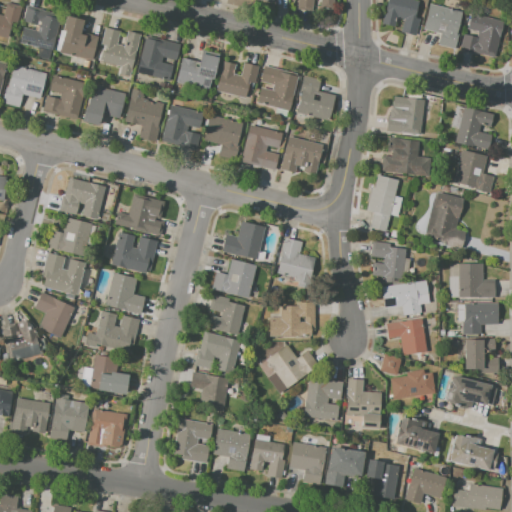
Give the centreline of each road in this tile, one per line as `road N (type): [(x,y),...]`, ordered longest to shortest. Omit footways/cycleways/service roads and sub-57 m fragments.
road 1 (residential): [(326,209),(0,134)]
road 2 (residential): [(206,187),(156,385),(142,486)]
road 3 (tertiary): [(285,511),(0,461)]
road 4 (residential): [(361,59),(125,0)]
road 5 (residential): [(361,59),(345,179),(326,209)]
road 6 (residential): [(511,90),(361,59)]
road 7 (residential): [(43,145),(0,291)]
road 8 (residential): [(326,209),(338,231),(352,315),(348,340)]
